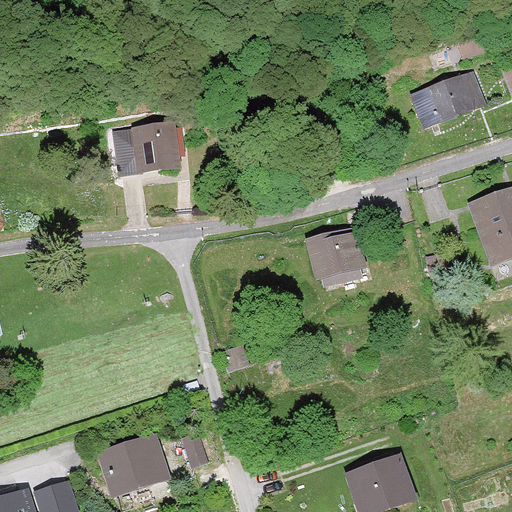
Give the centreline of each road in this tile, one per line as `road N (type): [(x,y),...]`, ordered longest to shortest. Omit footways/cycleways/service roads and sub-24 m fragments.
road 1 (residential): [(173,233),(402,185),(511,149)]
road 2 (residential): [(246,511),(173,233)]
road 3 (residential): [(0,250),(173,233)]
